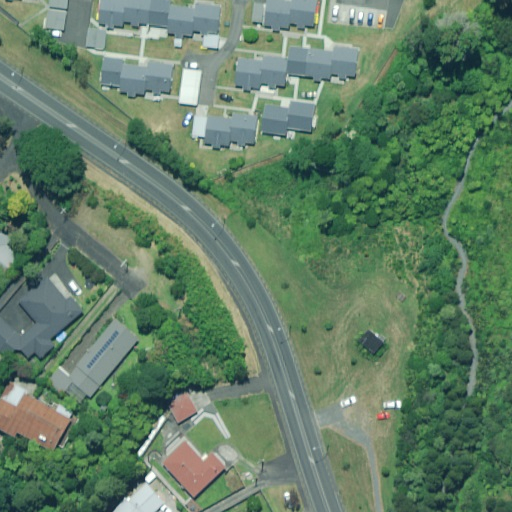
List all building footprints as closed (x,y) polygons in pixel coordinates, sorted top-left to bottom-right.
[(108,26),(116,27),(116,24),(125,25),(126,19),(128,0),(102,0),(101,21),(108,22),(108,26)] [(128,0),(126,19),(133,20),(133,24),(141,25),(142,21),(150,22),(152,0),(128,0)] [(173,0),(152,0),(150,22),(171,25),(173,3),(173,0)] [(203,33),(211,34),(211,31),(220,32),(223,3),(198,0),(197,6),(195,28),(203,29),(203,33)] [(291,24),(293,2),(278,0),(268,0),(266,27),(272,27),(272,32),(282,33),(282,27),(291,28),(291,24)] [(293,0),(293,2),(291,24),(298,25),(298,29),(308,30),(309,24),(317,25),(319,0),(293,0)] [(195,28),(197,6),(173,3),(171,25),(170,31),(178,32),(178,35),(185,36),(186,33),(194,34),(195,28)] [(308,74),(311,46),(292,44),(291,57),(289,72),(308,74)] [(361,47),(337,44),(337,49),(334,72),(342,73),(341,76),(349,77),(350,73),(358,74),(361,47)] [(337,49),(311,46),(308,74),(317,75),(316,78),(324,79),(324,76),(334,77),(334,72),(337,49)] [(125,56),(107,54),(104,82),(123,84),(125,62),(125,56)] [(265,59),(263,80),(272,81),(271,86),(279,87),(279,83),(287,84),(289,72),(291,57),(266,54),(265,59)] [(263,80),(265,59),(241,56),(238,83),(246,84),(245,88),(253,89),(254,85),(262,86),(263,80)] [(149,64),(147,87),(154,88),(154,93),(164,94),(165,88),(173,89),(176,62),(150,60),(149,64)] [(147,87),(149,64),(125,62),(123,84),(122,90),(128,91),(128,96),(138,97),(139,91),(147,92),(147,87)] [(205,69),(186,67),(181,102),(200,105),(205,69)] [(293,105),(290,127),(315,130),(319,102),(293,99),(293,105)] [(290,127),(293,105),(268,102),(265,130),(290,133),(290,127)] [(234,120),(232,143),(239,143),(239,148),(249,149),(249,143),(258,144),(260,117),(235,115),(234,120)] [(232,143),(234,120),(210,118),(197,117),(195,139),(207,140),(207,146),(213,146),(212,151),(223,152),(223,146),(231,147),(232,143)] [(0,221),(0,260),(11,270),(30,249),(0,221)] [(67,299),(47,278),(30,295),(26,291),(16,300),(38,323),(21,339),(0,317),(0,350),(9,360),(18,350),(28,361),(36,353),(43,360),(57,346),(53,342),(85,311),(70,296),(67,299)] [(142,340),(118,320),(71,377),(63,370),(54,382),(82,405),(90,396),(93,399),(142,340)] [(30,392),(13,383),(0,406),(0,429),(16,439),(19,433),(41,445),(44,440),(64,451),(82,417),(62,406),(59,411),(28,395),(30,392)] [(201,461),(184,443),(162,463),(195,499),(230,467),(214,450),(201,461)] [(155,511),(164,503),(144,485),(130,501),(128,498),(115,511),(155,511)]
